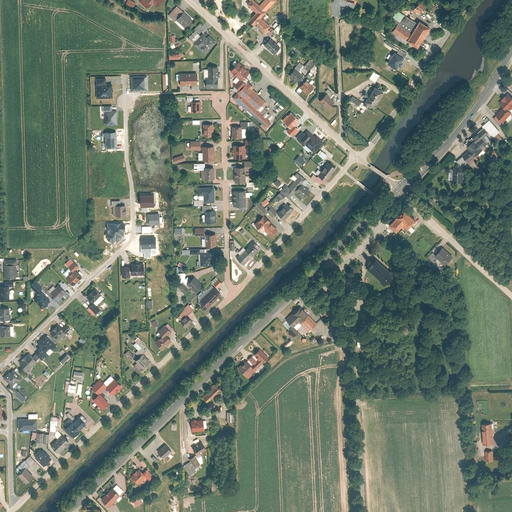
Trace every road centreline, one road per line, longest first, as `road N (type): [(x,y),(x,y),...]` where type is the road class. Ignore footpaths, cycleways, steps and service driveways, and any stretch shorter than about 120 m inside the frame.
road 1 (tertiary): [(398,192),(67,511)]
road 2 (residential): [(0,369),(132,238),(124,76)]
road 3 (residential): [(234,293),(15,506)]
road 4 (residential): [(187,0),(355,156)]
road 5 (residential): [(234,293),(226,282),(224,93)]
road 6 (residential): [(359,159),(471,0)]
road 7 (residential): [(355,156),(234,293)]
road 8 (tertiary): [(511,45),(469,116),(402,188)]
road 9 (unclassified): [(398,192),(511,296)]
